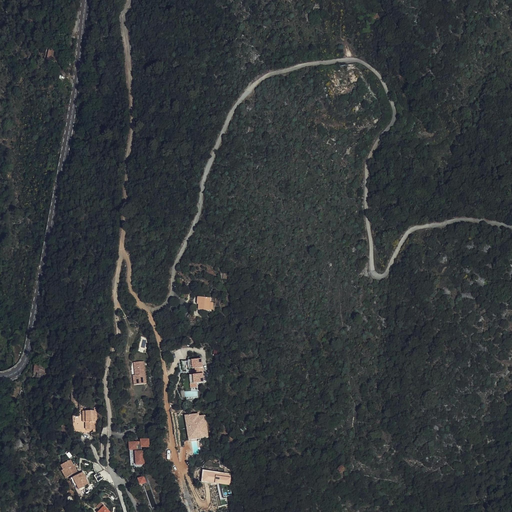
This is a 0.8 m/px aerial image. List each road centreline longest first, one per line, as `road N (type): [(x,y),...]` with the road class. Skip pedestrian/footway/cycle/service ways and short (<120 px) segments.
road 1 (unclassified): [(511,228),(460,219),(408,231),(388,272),(375,277),(366,164),(394,107),(365,63),(314,64),(271,74),(230,115),(169,302),(149,310),(132,291),(121,242),(132,125),(123,28),(130,0)]
road 2 (tertiary): [(85,0),(75,99),(26,359),(0,377)]
